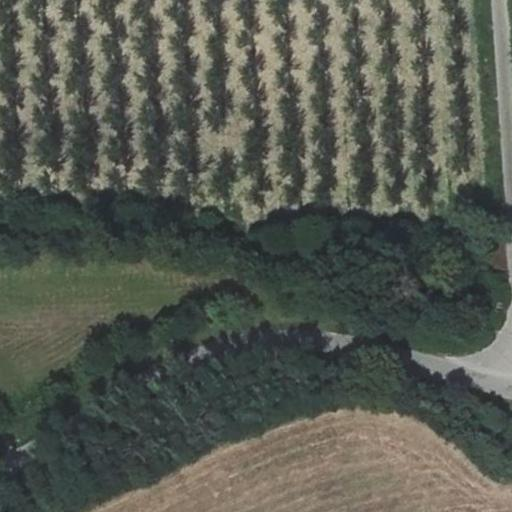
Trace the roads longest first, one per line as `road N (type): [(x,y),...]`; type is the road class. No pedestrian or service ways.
road 1 (unclassified): [(0,467),(153,381),(247,344),(291,343),(511,377)]
road 2 (unclassified): [(511,177),(499,0)]
